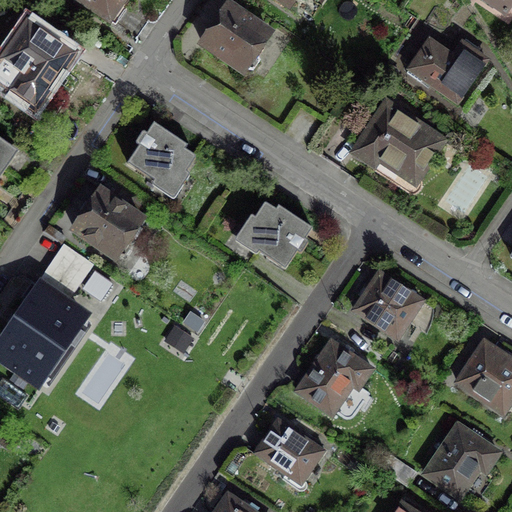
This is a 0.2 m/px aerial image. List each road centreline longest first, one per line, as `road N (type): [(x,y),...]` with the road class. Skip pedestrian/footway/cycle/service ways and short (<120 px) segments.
road 1 (residential): [(176,511),(373,222)]
road 2 (residential): [(144,65),(373,222)]
road 3 (residential): [(0,274),(144,65)]
